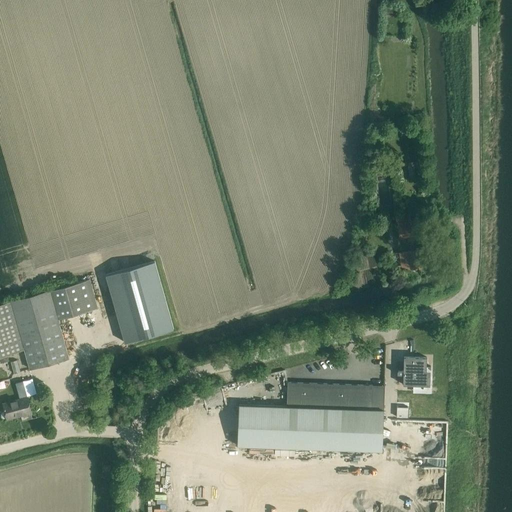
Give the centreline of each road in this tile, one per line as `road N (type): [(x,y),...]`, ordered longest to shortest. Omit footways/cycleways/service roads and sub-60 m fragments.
road 1 (unclassified): [(136,434),(152,394),(193,372),(393,322),(449,304),(465,288),(476,255),(473,0)]
road 2 (unclassified): [(0,450),(88,429),(136,434)]
